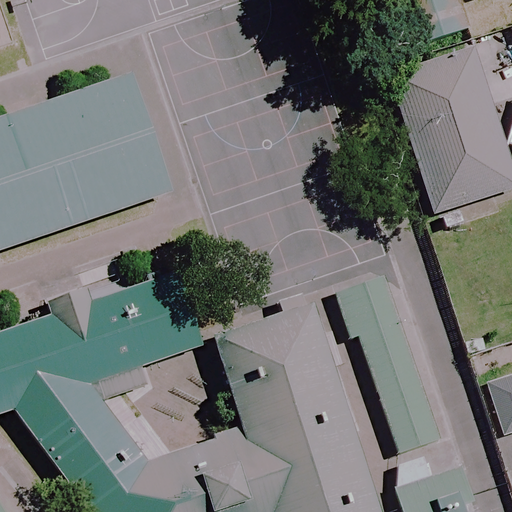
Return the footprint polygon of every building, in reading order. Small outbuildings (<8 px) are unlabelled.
[(461,36),(448,0),(395,0),(413,52),(461,36)] [(511,194),(511,193),(469,55),(384,81),(427,221),(511,194)] [(142,82),(0,126),(0,265),(182,207),(142,82)] [(447,364),(411,249),(385,257),(421,372),(447,364)] [(388,511),(321,300),(212,335),(245,443),(151,473),(88,396),(205,352),(176,274),(0,343),(0,436),(18,427),(81,511),(388,511)] [(439,445),(386,280),(331,297),(384,463),(439,445)] [(511,437),(511,372),(481,382),(499,441),(511,437)] [(468,469),(401,490),(408,511),(481,511),(482,511),(468,469)] [(0,511),(11,511),(0,495),(0,511)]
